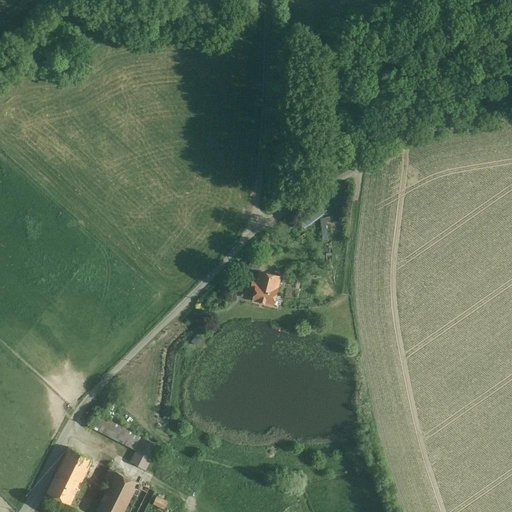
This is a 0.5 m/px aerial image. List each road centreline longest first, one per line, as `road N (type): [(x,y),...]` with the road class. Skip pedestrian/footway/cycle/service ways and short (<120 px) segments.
road 1 (unclassified): [(24,511),(96,386),(255,226),(414,129),(511,104)]
road 2 (track): [(264,0),(268,105),(255,226)]
road 3 (track): [(0,56),(56,15),(154,0)]
